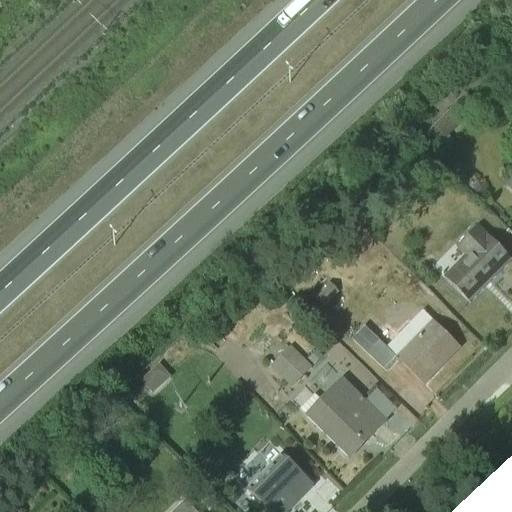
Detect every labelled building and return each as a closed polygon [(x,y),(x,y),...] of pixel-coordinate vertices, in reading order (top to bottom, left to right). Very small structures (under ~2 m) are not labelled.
[(449,176),(457,164),(444,155),(435,167),(449,176)] [(472,304),(509,262),(468,226),(449,248),(459,256),(441,277),(472,304)] [(347,309),(360,300),(353,290),(340,300),(347,309)] [(420,385),(456,350),(430,323),(394,357),(420,385)] [(290,366),(312,392),(334,372),(312,347),(290,366)] [(346,460),(383,423),(338,378),(301,415),(346,460)] [(264,511),(285,511),(309,487),(280,460),(247,494),(264,511)]
